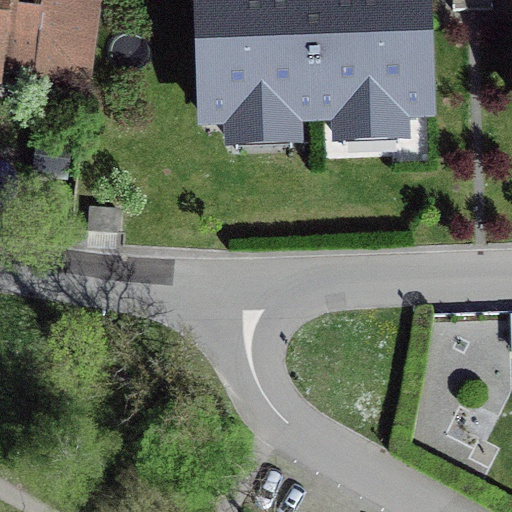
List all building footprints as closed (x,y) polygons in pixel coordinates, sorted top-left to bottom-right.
[(8,0),(0,69),(91,80),(100,0),(8,0)] [(0,0),(0,70),(0,69),(8,0),(0,0)] [(200,0),(205,125),(430,117),(425,0),(200,0)] [(493,0),(453,0),(453,17),(493,16),(493,0)] [(123,209),(86,208),(85,234),(122,235),(123,209)]
